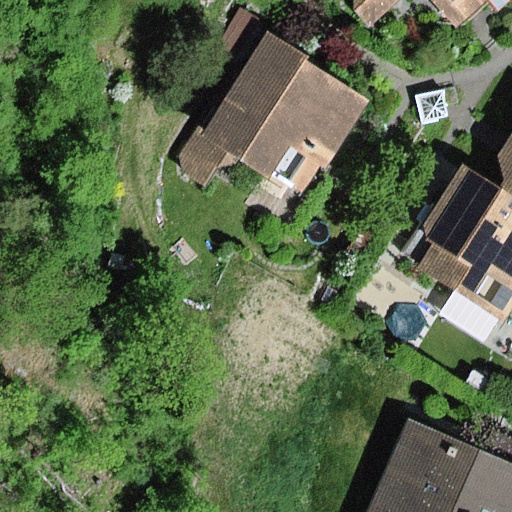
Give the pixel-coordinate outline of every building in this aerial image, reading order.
[(267,0),(241,0),(222,32),(245,47),(273,4),(267,0)] [(355,0),(355,11),(369,28),(401,1),(401,0),(355,0)] [(511,0),(426,0),(459,36),(489,8),(498,18),(511,5),(511,0)] [(200,123),(176,162),(209,182),(230,149),(305,196),(324,167),(329,170),(371,102),(309,63),(313,58),(270,31),(209,128),(200,123)] [(443,91),(415,97),(421,123),(449,117),(443,91)] [(504,173),(496,185),(511,195),(511,206),(510,210),(511,210),(511,133),(505,145),(499,155),(504,173)] [(511,195),(496,185),(463,164),(426,225),(434,246),(419,273),(473,304),(503,321),(511,306),(511,210),(510,210),(511,206),(511,195)] [(511,511),(511,471),(407,425),(368,511),(511,511)]
